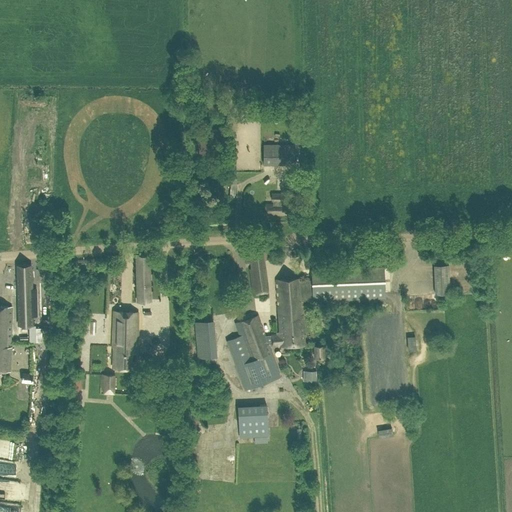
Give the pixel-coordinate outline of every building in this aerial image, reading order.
[(294,165),(294,144),(263,144),(263,165),(294,165)] [(282,194),(270,194),(270,201),(272,201),(272,204),(265,204),(265,213),(289,213),(289,204),(281,204),(281,201),(282,201),(282,194)] [(263,248),(263,247),(245,250),(247,263),(249,263),(250,269),(248,269),(251,290),(254,289),(255,294),(267,293),(265,280),(268,279),(265,260),(270,259),(268,247),(263,248)] [(150,252),(136,253),(138,302),(151,302),(150,252)] [(32,289),(32,264),(16,265),(18,325),(33,325),(33,315),(37,315),(37,289),(32,289)] [(449,294),(448,264),(434,265),(435,294),(449,294)] [(385,297),(383,266),(312,269),(312,279),(301,280),(300,277),(276,279),(280,333),(271,334),(272,345),(281,345),(305,344),(302,314),(303,314),(302,300),(385,297)] [(12,306),(0,305),(0,370),(10,371),(12,346),(11,346),(12,306)] [(137,311),(114,311),(112,346),(113,346),(113,367),(136,368),(136,344),(137,344),(137,311)] [(280,376),(258,314),(235,322),(239,335),(226,340),(245,389),(280,376)] [(216,357),(214,320),(193,321),(196,358),(216,357)] [(315,371),(305,370),(305,381),(315,381),(315,371)] [(83,388),(69,388),(68,427),(83,427),(83,388)] [(268,436),(267,405),(238,406),(240,437),(268,436)]
